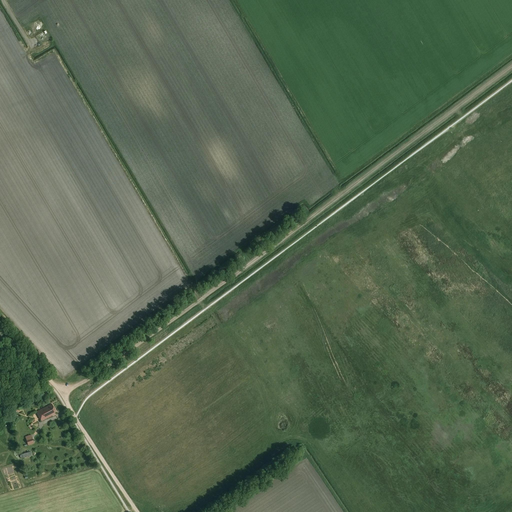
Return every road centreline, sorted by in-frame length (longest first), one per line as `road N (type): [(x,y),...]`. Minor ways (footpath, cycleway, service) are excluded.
road 1 (track): [(62,396),(511,67)]
road 2 (track): [(136,511),(62,396)]
